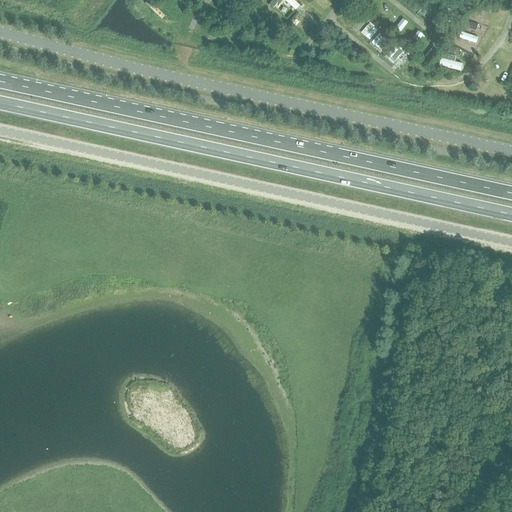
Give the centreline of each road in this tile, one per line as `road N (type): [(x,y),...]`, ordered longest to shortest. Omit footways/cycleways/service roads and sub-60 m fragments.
road 1 (unclassified): [(511,150),(0,31)]
road 2 (unclassified): [(0,129),(511,242)]
road 3 (trunk): [(511,193),(0,81)]
road 4 (trunk): [(0,103),(511,215)]
